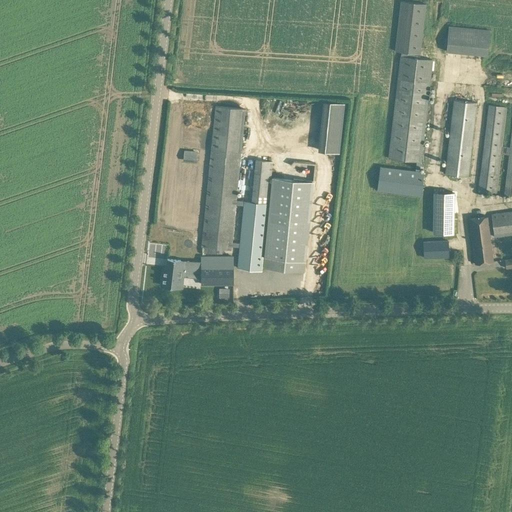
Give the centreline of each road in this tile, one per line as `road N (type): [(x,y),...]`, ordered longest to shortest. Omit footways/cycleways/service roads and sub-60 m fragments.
road 1 (unclassified): [(511,312),(137,318)]
road 2 (unclassified): [(137,318),(132,299),(167,0)]
road 3 (unclassified): [(106,511),(123,362),(117,348)]
road 4 (unclassified): [(0,365),(53,347),(117,348)]
